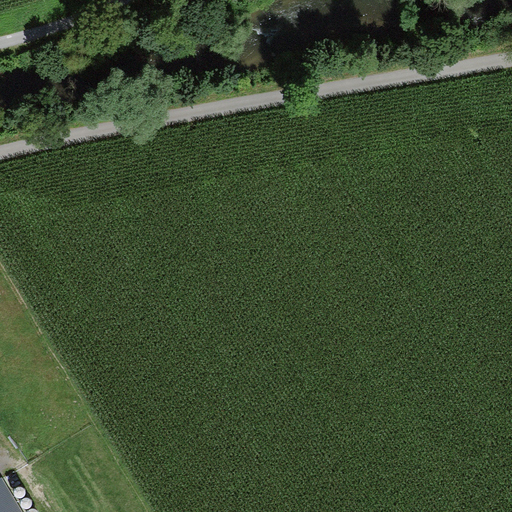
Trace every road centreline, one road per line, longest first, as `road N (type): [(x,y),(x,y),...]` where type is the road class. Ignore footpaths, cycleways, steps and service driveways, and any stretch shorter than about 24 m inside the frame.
road 1 (track): [(0,158),(120,128),(511,59)]
road 2 (track): [(131,0),(0,45)]
